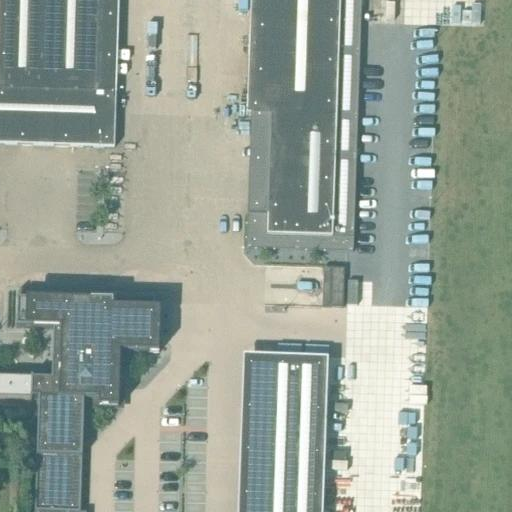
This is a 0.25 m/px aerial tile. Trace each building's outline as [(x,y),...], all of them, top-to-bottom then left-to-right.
[(0,0),(0,146),(114,150),(116,94),(94,93),(97,0),(0,0)] [(245,215),(244,249),(354,252),(361,0),(251,0),(248,116),(272,117),(269,216),(245,215)] [(343,309),(345,269),(323,269),(322,309),(343,309)] [(357,307),(358,283),(348,282),(347,307),(357,307)] [(0,400),(30,401),(30,403),(32,403),(32,400),(38,400),(34,511),(80,511),(83,409),(115,410),(116,392),(119,392),(120,355),(158,356),(160,311),(105,309),(105,303),(17,301),(16,329),(53,330),(51,381),(32,380),(32,378),(31,378),(31,380),(0,379),(0,400)] [(262,358),(256,511),(322,511),(328,360),(262,358)]
